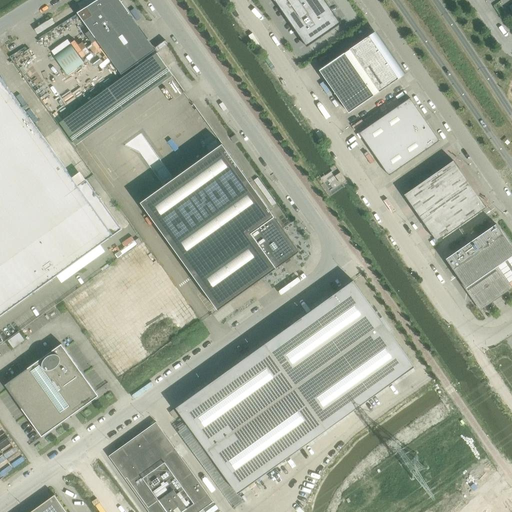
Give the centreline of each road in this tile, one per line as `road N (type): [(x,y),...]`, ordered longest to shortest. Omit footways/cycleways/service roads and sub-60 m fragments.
road 1 (unclassified): [(0,502),(326,268),(328,241),(156,0)]
road 2 (unclassified): [(238,0),(466,330),(481,337),(511,326)]
road 3 (unclassified): [(511,206),(369,0)]
road 4 (tertiary): [(395,0),(511,165)]
road 5 (unknown): [(0,366),(70,326),(129,411)]
road 6 (unknown): [(155,392),(231,511)]
road 7 (tertiary): [(511,113),(433,0)]
